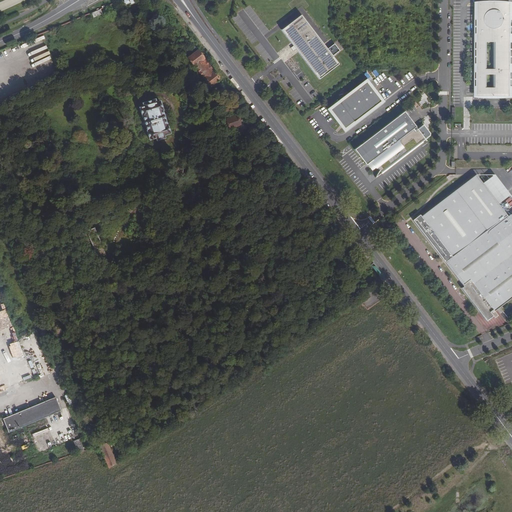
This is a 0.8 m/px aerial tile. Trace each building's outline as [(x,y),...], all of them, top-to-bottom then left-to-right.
[(131,0),(130,0),(123,3),(125,9),(130,7),(131,8),(135,6),(131,0)] [(476,95),(508,95),(508,16),(508,13),(508,4),(477,4),(476,95)] [(281,30),(319,79),(338,64),(332,56),(327,49),(301,15),(281,30)] [(183,32),(181,34),(182,37),(181,38),(187,45),(189,44),(191,48),(193,46),(183,32)] [(334,44),(327,49),(332,56),(339,50),(334,44)] [(222,83),(199,54),(190,61),(213,92),(216,90),(215,88),(222,83)] [(343,121),(349,125),(353,122),(381,101),(366,81),(339,102),(336,100),(329,109),(336,115),(337,117),(337,118),(338,120),(340,121),(342,121),(343,121)] [(156,102),(143,106),(144,109),(139,111),(142,121),(138,122),(143,136),(148,135),(150,143),(157,141),(159,144),(167,141),(166,138),(173,135),(170,127),(169,127),(164,113),(165,113),(162,104),(157,105),(156,102)] [(416,126),(404,111),(354,149),(366,165),(371,161),(380,173),(425,139),(417,129),(415,131),(413,128),(416,126)] [(239,120),(228,123),(231,133),(242,129),(239,120)] [(24,144),(23,145),(22,145),(22,146),(22,147),(22,148),(23,150),(24,150),(25,151),(26,151),(27,151),(28,150),(29,150),(30,149),(30,148),(30,147),(30,146),(30,145),(29,145),(29,144),(28,143),(27,143),(26,143),(24,143),(24,144)] [(511,298),(511,224),(484,185),(478,176),(422,216),(421,214),(413,219),(444,262),(461,287),(459,289),(483,322),(489,318),(490,320),(494,317),(491,313),(511,298)] [(511,200),(494,177),(484,185),(511,224),(511,200)] [(97,232),(87,236),(99,265),(110,261),(97,232)] [(364,303),(372,298),(369,293),(361,299),(364,303)] [(65,393),(69,403),(73,402),(69,392),(65,393)] [(8,431),(62,409),(56,396),(3,418),(8,431)] [(72,441),(77,454),(84,451),(80,438),(72,441)] [(107,442),(99,446),(109,468),(117,462),(107,442)]
